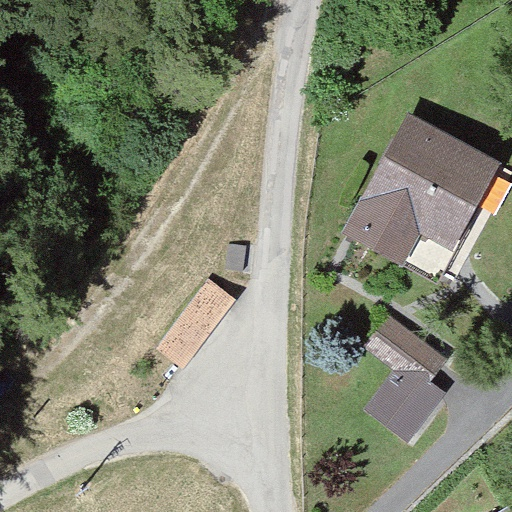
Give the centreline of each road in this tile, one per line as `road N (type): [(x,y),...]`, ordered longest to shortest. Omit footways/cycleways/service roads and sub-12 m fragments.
road 1 (unclassified): [(308,0),(283,203),(275,408)]
road 2 (residential): [(275,408),(142,446),(0,503)]
